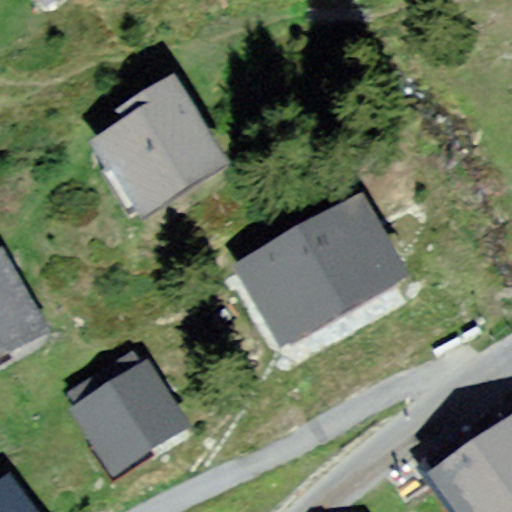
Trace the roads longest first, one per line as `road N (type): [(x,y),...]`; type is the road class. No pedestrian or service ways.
road 1 (residential): [(510,360),(387,390),(146,511)]
road 2 (residential): [(510,360),(302,511)]
